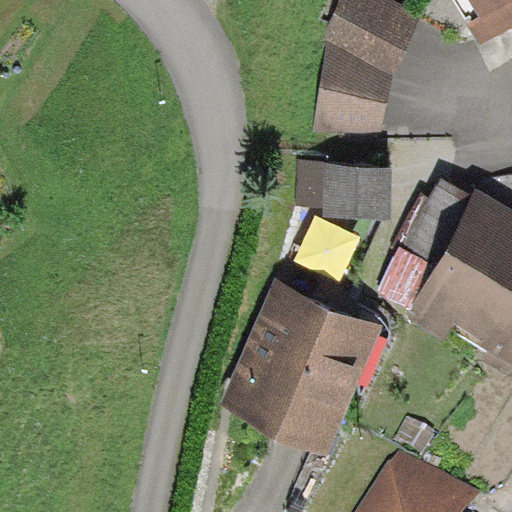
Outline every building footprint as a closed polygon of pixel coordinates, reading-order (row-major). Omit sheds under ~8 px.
[(330,40),(392,64),(420,7),(405,0),(341,0),(323,39),(330,40)] [(511,0),(465,0),(484,27),(511,8),(511,0)] [(330,40),(317,131),(384,121),(392,64),(330,40)] [(389,151),(297,153),(298,198),(327,198),(327,206),(390,205),(389,151)] [(450,321),(492,341),(484,355),(511,369),(511,195),(480,179),(476,184),(443,168),(431,190),(425,187),(379,289),(411,302),(406,312),(446,331),(450,321)] [(250,333),(226,383),(329,432),(386,316),(283,266),(250,333)] [(462,511),(473,494),(403,452),(388,460),(356,511),(462,511)]
